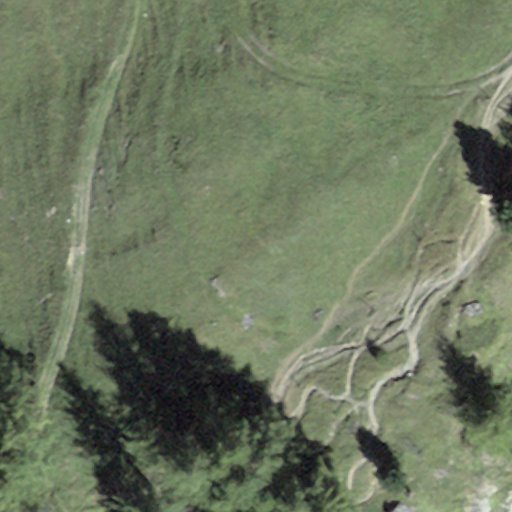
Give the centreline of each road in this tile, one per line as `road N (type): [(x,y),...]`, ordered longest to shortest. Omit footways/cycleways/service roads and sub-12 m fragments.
road 1 (track): [(72,511),(37,424),(71,314),(93,82),(130,24),(130,0)]
road 2 (track): [(215,0),(258,64),(305,82),(447,92),(510,69)]
